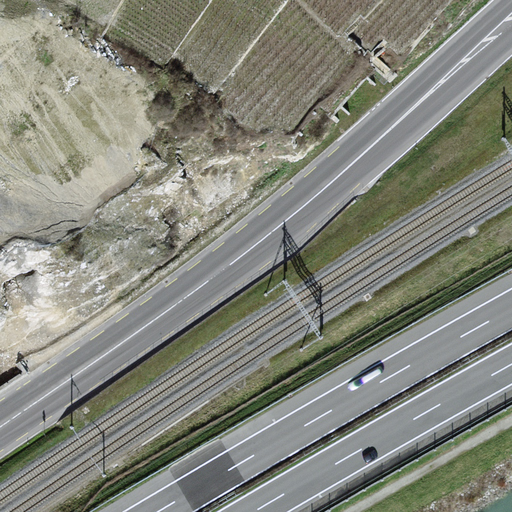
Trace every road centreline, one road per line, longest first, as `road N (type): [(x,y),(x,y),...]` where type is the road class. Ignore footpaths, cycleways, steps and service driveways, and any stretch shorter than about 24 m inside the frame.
road 1 (primary): [(511,19),(249,249),(0,425)]
road 2 (motorway): [(511,307),(156,511)]
road 3 (motorway): [(255,511),(511,364)]
road 4 (track): [(350,511),(511,419)]
